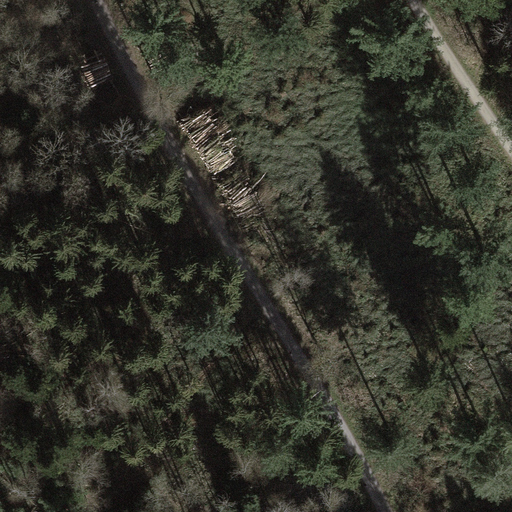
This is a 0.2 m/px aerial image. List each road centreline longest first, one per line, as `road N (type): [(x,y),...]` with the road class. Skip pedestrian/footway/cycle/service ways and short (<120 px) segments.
road 1 (track): [(101,0),(191,186),(387,511)]
road 2 (track): [(511,157),(414,0)]
